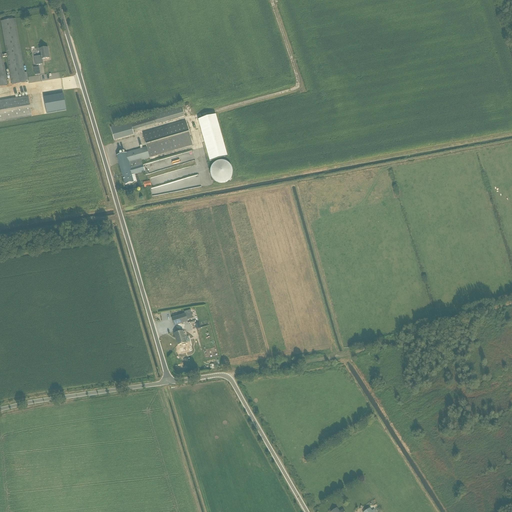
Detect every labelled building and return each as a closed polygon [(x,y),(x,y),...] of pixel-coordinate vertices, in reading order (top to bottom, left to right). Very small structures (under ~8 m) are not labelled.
[(0,87),(7,86),(2,58),(7,57),(12,85),(26,83),(26,81),(24,73),(15,19),(1,22),(7,54),(2,55),(0,43),(0,87)] [(41,56),(34,58),(36,66),(43,65),(42,60),(49,59),(48,48),(43,49),(40,50),(41,56)] [(63,95),(44,98),(47,114),(66,111),(63,95)] [(0,121),(32,117),(28,97),(0,101),(0,121)] [(132,130),(184,117),(182,109),(109,127),(113,141),(133,136),(132,130)] [(215,116),(198,120),(210,161),(227,157),(215,116)] [(117,156),(125,185),(134,183),(131,175),(144,172),(141,160),(192,146),(185,121),(142,134),(146,148),(117,156)] [(221,162),(219,162),(218,163),(216,163),(214,165),(213,166),(212,168),(211,170),(211,172),(210,174),(211,175),(211,177),(212,179),(213,180),(215,182),(217,183),(219,184),(220,184),(222,184),(224,184),(226,184),(227,183),(229,181),(230,180),(231,179),(232,177),(233,176),(233,174),(233,172),(232,170),(232,168),(230,166),(230,165),(229,164),(226,163),(225,162),(224,162),(222,162),(221,162)] [(185,314),(171,318),(174,326),(188,322),(187,320),(193,319),(190,311),(184,313),(185,314)] [(182,345),(183,346),(185,345),(186,344),(185,343),(186,343),(183,332),(174,334),(178,346),(182,344),(182,345)]
